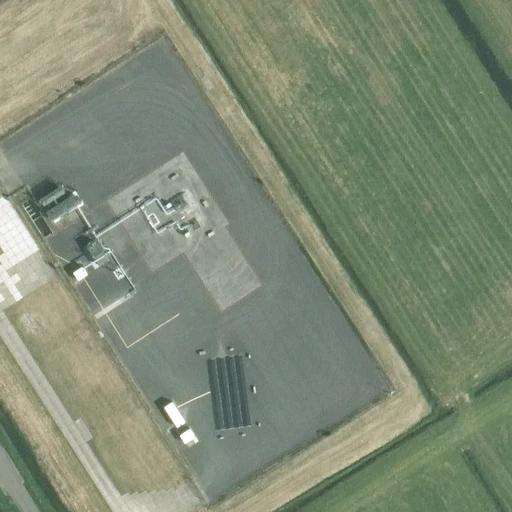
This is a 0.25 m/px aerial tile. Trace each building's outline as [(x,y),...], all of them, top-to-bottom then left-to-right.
[(0,195),(27,180),(4,140),(0,142),(0,195)] [(247,217),(203,143),(124,189),(167,263),(247,217)] [(49,233),(73,277),(87,269),(62,226),(49,233)] [(94,239),(85,245),(99,265),(107,258),(94,239)] [(90,432),(44,355),(28,364),(74,441),(90,432)] [(226,489),(301,448),(285,418),(258,433),(262,438),(224,459),(221,454),(210,460),(226,489)]
